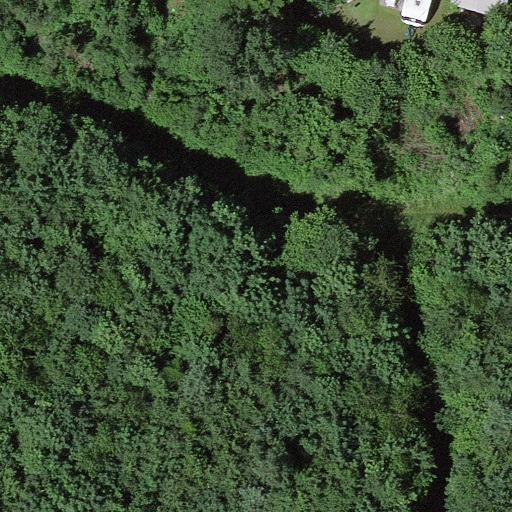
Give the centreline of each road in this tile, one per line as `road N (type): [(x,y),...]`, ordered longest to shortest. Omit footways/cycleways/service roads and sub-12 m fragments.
road 1 (track): [(0,92),(374,224)]
road 2 (track): [(442,511),(414,315),(374,224)]
road 3 (track): [(374,224),(511,214)]
